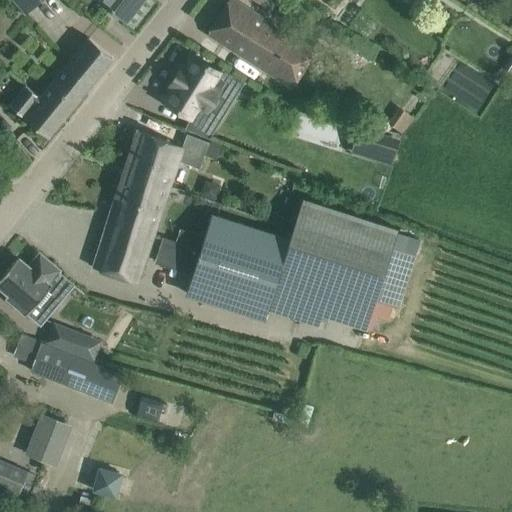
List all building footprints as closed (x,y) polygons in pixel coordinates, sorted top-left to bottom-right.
[(38,0),(15,0),(25,11),(38,0)] [(99,0),(125,20),(141,0),(99,0)] [(291,88),(315,50),(233,0),(228,0),(207,34),(291,88)] [(379,46),(322,17),(315,31),(372,60),(379,46)] [(55,77),(80,97),(112,57),(88,37),(55,77)] [(164,102),(190,118),(191,119),(197,111),(199,108),(200,109),(205,112),(218,91),(213,88),(211,87),(212,86),(220,73),(193,56),(183,72),(180,70),(170,86),(173,88),(164,102)] [(80,97),(55,77),(39,96),(25,84),(8,105),(47,137),(80,97)] [(387,121),(402,133),(413,118),(398,106),(387,121)] [(136,129),(123,169),(167,187),(177,159),(198,167),(207,142),(186,134),(182,144),(155,136),(136,129)] [(359,129),(354,143),(392,155),(397,141),(359,129)] [(115,196),(92,267),(111,273),(135,280),(167,187),(123,169),(114,196),(115,196)] [(289,236),(211,210),(203,233),(193,230),(182,263),(192,266),(189,275),(192,294),(262,317),(281,259),(359,285),(380,223),(302,196),(289,236)] [(26,315),(26,314),(40,325),(49,314),(36,303),(46,290),(62,298),(74,284),(58,271),(59,270),(39,253),(28,267),(17,257),(0,277),(0,288),(7,294),(4,298),(26,315)] [(85,335),(53,322),(46,342),(78,354),(85,335)] [(96,396),(107,368),(21,335),(13,355),(33,363),(31,371),(96,396)] [(138,416),(167,421),(170,404),(142,399),(138,416)] [(52,466),(69,424),(38,411),(20,453),(52,466)] [(32,474),(0,460),(0,486),(23,496),(32,474)] [(110,497),(119,472),(96,463),(87,489),(110,497)]
